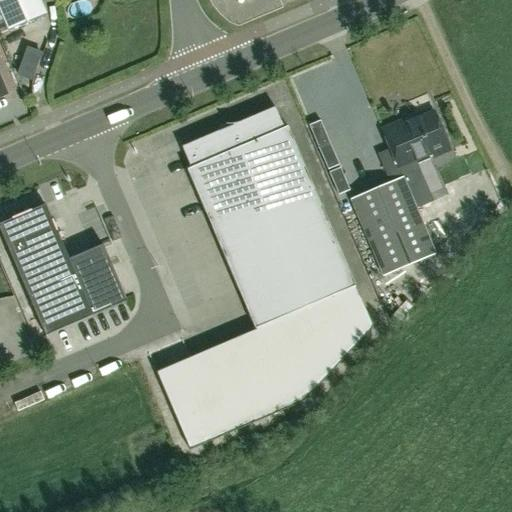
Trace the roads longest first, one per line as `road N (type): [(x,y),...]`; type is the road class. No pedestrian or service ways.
road 1 (primary): [(207,76),(0,165)]
road 2 (track): [(420,0),(511,190)]
road 3 (primary): [(381,0),(207,76)]
